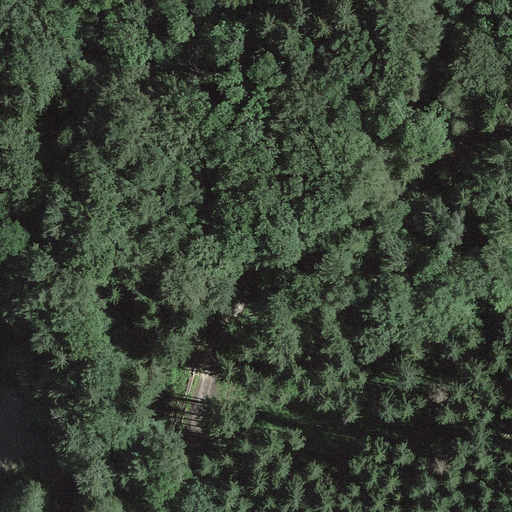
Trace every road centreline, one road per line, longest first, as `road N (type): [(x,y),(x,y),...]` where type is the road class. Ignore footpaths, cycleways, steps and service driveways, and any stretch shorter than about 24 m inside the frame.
road 1 (track): [(511,101),(475,137),(275,245),(229,298),(160,511)]
road 2 (track): [(229,298),(70,238),(37,213),(0,149)]
